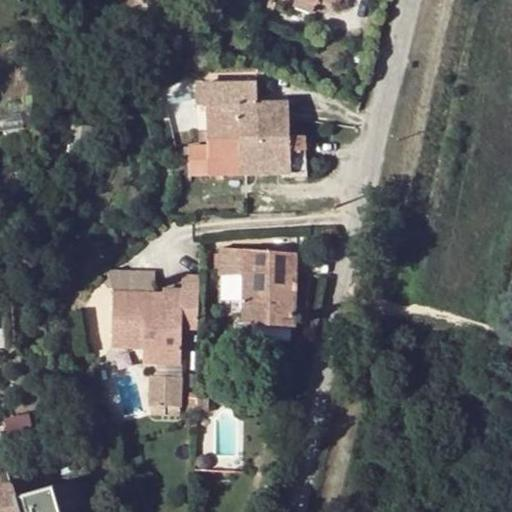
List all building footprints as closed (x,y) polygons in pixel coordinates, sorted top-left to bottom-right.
[(311,3),(303,0),(296,0),(293,7),(308,12),(311,3)] [(256,86),(196,86),(196,107),(198,106),(207,107),(207,144),(208,174),(305,172),(305,137),(288,138),(288,102),(256,103),(256,86)] [(207,107),(198,106),(199,145),(207,144),(207,107)] [(208,174),(207,144),(199,145),(189,146),(190,175),(208,174)] [(293,254),(244,251),(243,275),(243,322),(293,327),(293,254)] [(162,296),(111,294),(110,341),(141,341),(141,351),(155,351),(154,366),(179,367),(181,332),(197,332),(198,279),(181,278),(181,292),(180,303),(162,302),(162,296)] [(181,292),(162,291),(162,296),(162,302),(180,303),(181,292)] [(141,341),(110,341),(110,351),(141,351),(141,341)] [(179,379),(148,379),(148,407),(163,408),(177,408),(179,379)] [(163,408),(148,407),(148,415),(163,416),(163,408)] [(59,511),(53,489),(14,498),(11,488),(11,486),(47,476),(42,460),(0,470),(0,511),(59,511)]
